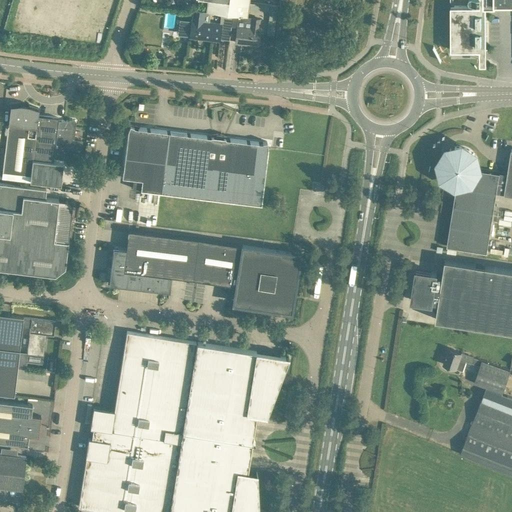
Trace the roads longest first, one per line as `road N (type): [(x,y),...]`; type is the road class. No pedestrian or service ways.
road 1 (primary): [(320,511),(372,181)]
road 2 (unclassified): [(350,511),(388,248)]
road 3 (unclassified): [(321,337),(86,301)]
road 4 (unclassified): [(86,301),(109,79)]
road 5 (unclassified): [(56,511),(86,301)]
road 6 (tertiary): [(298,91),(109,79)]
road 7 (unclassified): [(296,511),(321,337)]
